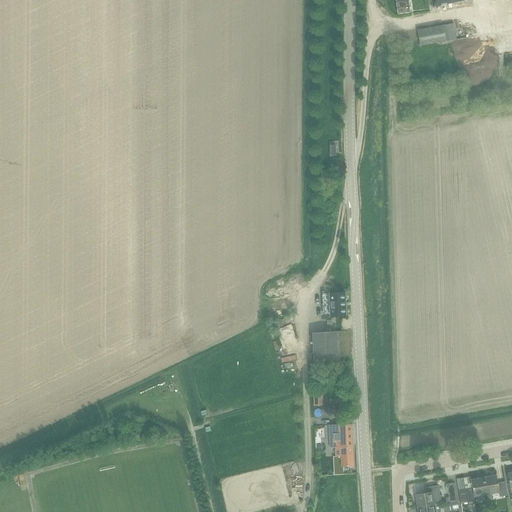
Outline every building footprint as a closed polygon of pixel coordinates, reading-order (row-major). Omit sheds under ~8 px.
[(446,41),(443,25),(417,30),(420,46),(446,41)] [(345,315),(344,293),(330,293),(331,315),(345,315)] [(314,360),(338,359),(337,331),(313,332),(314,360)] [(314,406),(323,406),(322,389),(313,389),(314,406)] [(334,424),(329,425),(330,448),(335,448),(335,457),(333,457),(334,475),(344,475),(343,466),(354,466),(352,424),(340,424),(334,424)] [(484,477),(487,495),(499,492),(500,497),(507,495),(505,481),(498,483),(497,475),(484,477)] [(459,490),(461,504),(475,501),(475,497),(487,495),(484,477),(471,480),(473,487),(459,490)] [(449,497),(446,498),(447,502),(450,502),(457,501),(454,483),(447,484),(449,497)] [(416,495),(418,507),(434,504),(441,503),(438,485),(424,488),(425,493),(416,495)] [(457,501),(450,502),(451,510),(458,509),(457,501)] [(418,507),(418,511),(440,511),(439,504),(441,503),(434,504),(418,507)]
